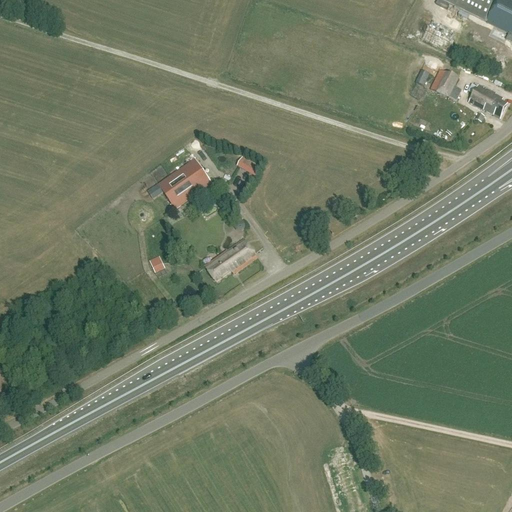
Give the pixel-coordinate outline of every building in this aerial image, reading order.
[(438,0),(502,31),(509,35),(506,41),(511,43),(511,2),(506,0),(438,0)] [(455,40),(432,30),(431,34),(425,31),(420,42),(448,55),(455,40)] [(508,64),(500,60),(493,73),(500,77),(508,64)] [(451,100),(460,103),(464,91),(458,88),(462,79),(442,72),(434,91),(440,93),(445,79),(451,81),(446,93),(453,95),(451,100)] [(496,95),(478,87),(468,104),(500,120),(508,106),(502,103),(503,100),(495,96),(496,95)] [(240,168),(257,178),(262,168),(245,159),(240,168)] [(176,212),(213,186),(195,160),(147,192),(153,200),(163,193),(176,212)] [(234,276),(258,259),(245,240),(206,268),(216,283),(232,272),(234,276)] [(352,511),(360,511),(354,490),(347,492),(352,511)]
